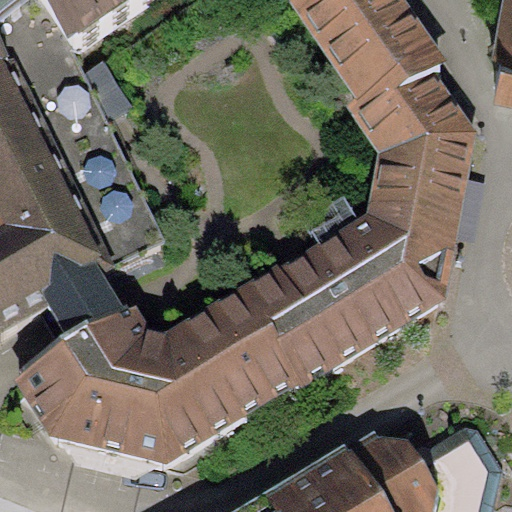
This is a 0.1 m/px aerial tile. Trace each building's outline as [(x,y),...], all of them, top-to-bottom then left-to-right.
[(0,0),(0,341),(47,313),(73,351),(123,319),(101,283),(161,247),(73,66),(72,68),(68,60),(74,56),(76,57),(160,0),(0,0)] [(445,264),(469,151),(428,91),(442,82),(386,0),(295,0),(296,2),(292,5),(364,109),(356,114),(390,165),(377,224),(381,229),(416,283),(445,264)] [(511,0),(499,0),(509,15),(496,69),(506,71),(511,72),(511,0)] [(281,285),(171,357),(146,352),(127,322),(21,388),(57,446),(169,466),(296,392),(299,395),(437,308),(445,264),(416,283),(381,229),(285,291),(281,285)] [(308,497),(317,511),(497,511),(507,478),(481,437),(468,431),(431,455),(426,448),(410,459),(400,445),(345,480),(342,474),(308,497)] [(317,511),(308,497),(284,511),(317,511)]
